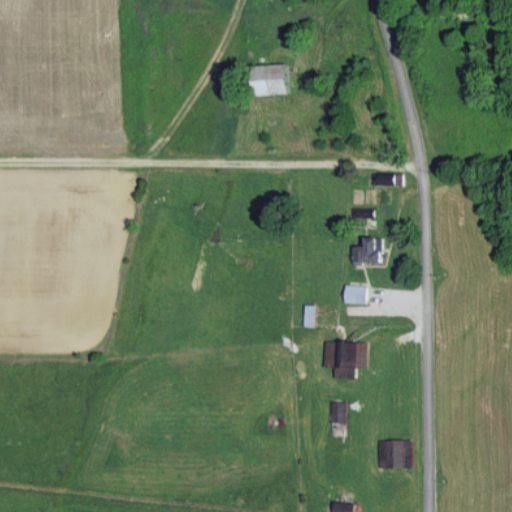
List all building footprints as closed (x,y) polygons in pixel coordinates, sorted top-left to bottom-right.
[(249,64),(250,94),(285,93),(285,63),(249,64)] [(375,236),(364,236),(364,251),(375,251),(375,236)] [(367,302),(367,284),(346,283),(345,301),(367,302)] [(327,366),(367,367),(368,341),(328,340),(327,366)] [(382,467),(413,466),(412,439),(381,440),(382,467)]
